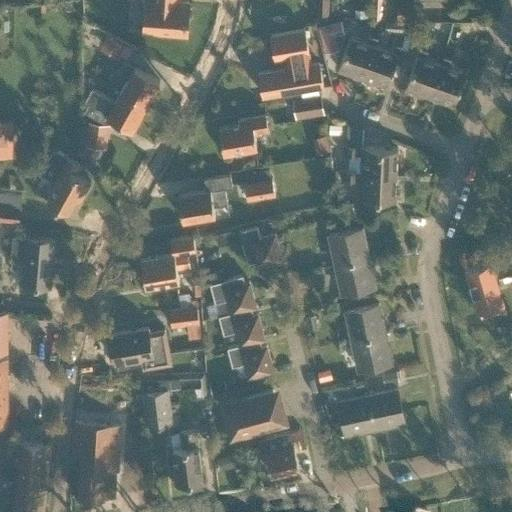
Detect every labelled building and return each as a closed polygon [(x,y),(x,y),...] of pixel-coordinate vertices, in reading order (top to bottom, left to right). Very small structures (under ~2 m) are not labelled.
[(187,34),(189,1),(176,0),(145,0),(143,31),(187,34)] [(316,0),(316,13),(328,13),(328,0),(316,0)] [(397,4),(397,17),(409,17),(408,4),(397,4)] [(423,5),(413,5),(413,17),(423,17),(423,5)] [(365,17),(366,8),(354,8),(354,17),(365,17)] [(415,21),(385,20),(385,29),(415,30),(415,21)] [(341,21),(320,26),(326,52),(338,49),(334,35),(344,32),(341,21)] [(429,24),(419,21),(415,31),(425,34),(429,24)] [(374,43),(375,43),(380,26),(372,23),(366,40),(350,35),(338,68),(362,77),(374,43)] [(289,67),(259,72),(263,96),(323,86),(319,62),(311,64),(305,29),(272,34),(275,58),(287,56),(289,67)] [(374,43),(362,77),(387,85),(404,34),(396,32),(390,48),(375,43),(374,43)] [(108,33),(102,44),(120,54),(126,58),(132,48),(126,45),(126,43),(108,33)] [(441,62),(440,61),(425,56),(431,39),(423,36),(405,87),(429,96),(441,62)] [(446,44),(440,61),(441,62),(429,96),(454,104),(465,70),(449,64),(455,47),(446,44)] [(121,90),(146,105),(160,80),(135,66),(134,67),(124,62),(118,72),(128,77),(121,90)] [(146,105),(121,90),(116,100),(92,86),(85,100),(89,102),(85,110),(105,122),(108,116),(132,129),(146,105)] [(296,115),(323,110),(320,95),(293,99),(296,115)] [(255,131),(269,129),(267,113),(239,118),(240,122),(219,126),(224,152),(257,147),(255,131)] [(106,147),(110,122),(88,120),(85,144),(106,147)] [(349,123),(350,139),(366,138),(365,122),(349,123)] [(330,125),(330,133),(341,133),(341,125),(330,125)] [(0,126),(0,153),(3,154),(3,144),(14,143),(13,130),(3,131),(3,127),(0,126)] [(343,144),(343,153),(351,153),(350,170),(360,170),(360,171),(396,172),(397,146),(363,145),(347,144),(343,144)] [(54,148),(40,173),(52,179),(56,182),(47,199),(67,211),(76,197),(80,199),(91,180),(77,171),(81,163),(66,154),(54,148)] [(270,177),(269,167),(245,171),(247,181),(244,181),(247,198),(275,193),(272,176),(270,177)] [(360,171),(360,170),(342,169),(342,178),(360,179),(359,196),(395,198),(396,172),(360,171)] [(206,189),(178,193),(183,220),(215,214),(213,205),(228,203),(225,186),(232,185),(230,173),(223,174),(204,177),(206,189)] [(0,218),(19,221),(21,205),(0,203),(0,218)] [(359,207),(352,203),(344,205),(347,218),(361,214),(359,207)] [(257,264),(282,258),(275,232),(260,236),(257,225),(239,229),(248,262),(255,260),(257,264)] [(336,263),(369,256),(362,226),(329,233),(336,263)] [(232,230),(216,234),(219,244),(234,240),(232,230)] [(190,266),(198,265),(193,235),(171,239),(173,253),(141,258),(146,286),(179,280),(177,272),(190,269),(190,266)] [(50,286),(54,238),(26,236),(26,237),(12,236),(10,260),(24,261),(22,283),(50,286)] [(490,249),(482,251),(484,259),(493,256),(490,249)] [(511,253),(493,259),(501,285),(511,281),(511,253)] [(369,256),(336,263),(342,293),(375,286),(369,256)] [(490,261),(464,269),(477,311),(504,303),(503,302),(502,302),(490,261)] [(313,288),(309,272),(293,276),(297,292),(313,288)] [(256,306),(249,280),(245,281),(243,274),(210,282),(215,301),(227,298),(230,311),(231,313),(252,307),(256,306)] [(169,309),(171,325),(187,322),(189,335),(201,333),(196,298),(189,299),(190,306),(169,309)] [(352,339),(385,332),(379,303),(345,310),(352,339)] [(231,313),(230,311),(219,314),(224,333),(235,330),(239,343),(239,344),(260,339),(265,338),(258,312),(253,313),(252,307),(231,313)] [(315,315),(307,317),(310,329),(318,327),(315,315)] [(148,326),(110,333),(115,361),(142,356),(144,367),(170,362),(164,328),(149,331),(148,326)] [(392,361),(385,332),(352,339),(358,369),(392,361)] [(239,344),(239,343),(227,346),(232,365),(244,362),(248,377),(273,370),(267,344),(262,345),(260,339),(239,344)] [(0,423),(9,423),(8,355),(0,355),(0,423)] [(329,370),(318,373),(320,380),(331,378),(329,370)] [(397,371),(384,374),(386,384),(399,381),(397,371)] [(180,388),(179,377),(142,379),(143,392),(147,422),(171,419),(168,389),(180,388)] [(224,393),(221,380),(209,383),(210,386),(212,396),(224,393)] [(363,380),(356,381),(357,388),(365,387),(363,380)] [(368,394),(375,427),(405,421),(397,387),(368,394)] [(282,424),(273,389),(221,403),(230,438),(282,424)] [(375,427),(368,394),(338,401),(346,434),(375,427)] [(489,395),(481,394),(477,400),(480,407),(488,408),(492,401),(489,395)] [(74,420),(72,455),(79,456),(78,498),(116,499),(117,471),(119,471),(122,423),(74,420)] [(177,483),(203,480),(199,444),(198,444),(196,429),(180,430),(182,446),(173,447),(177,483)] [(263,436),(265,445),(272,475),(299,469),(291,437),(288,437),(287,431),(263,436)] [(12,459),(12,465),(18,466),(17,479),(47,480),(51,444),(21,441),(19,459),(12,459)] [(217,456),(220,469),(235,466),(233,453),(217,456)] [(14,504),(12,511),(43,511),(45,505),(47,480),(17,479),(14,504)]
